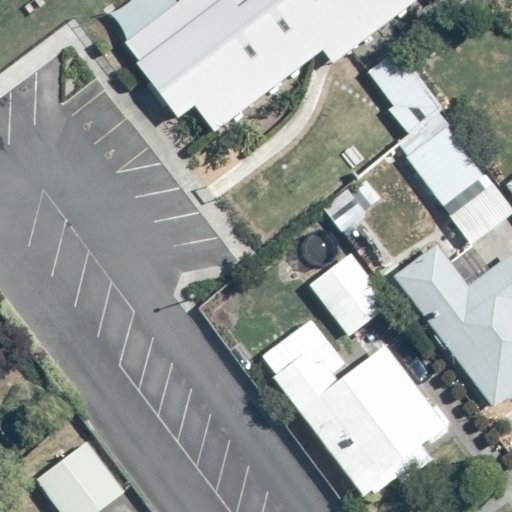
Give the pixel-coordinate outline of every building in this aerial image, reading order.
[(420,0),(399,0),(407,10),(420,0)] [(391,106),(335,151),(357,178),(444,108),(396,48),(365,73),(391,106)] [(511,213),(440,120),(398,153),(470,245),(511,213)] [(511,177),(502,186),(511,199),(511,177)] [(488,407),(511,387),(511,252),(510,251),(464,287),(433,247),(391,279),(488,407)] [(388,306),(348,253),(306,285),(345,338),(388,306)] [(399,488),(435,460),(426,448),(447,431),(381,345),(347,371),(307,319),(254,360),(361,498),(389,476),(399,488)] [(93,511),(121,492),(84,441),(33,479),(57,511),(93,511)]
